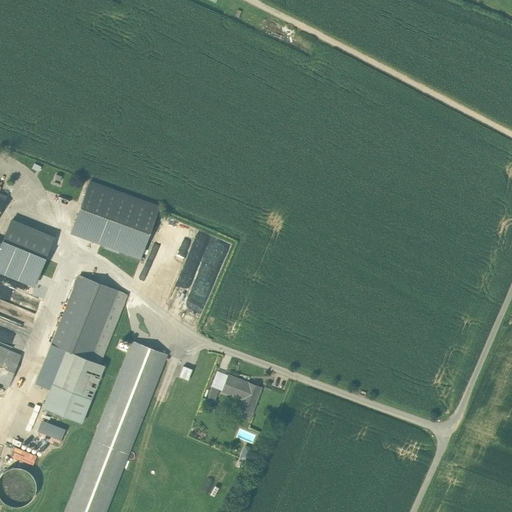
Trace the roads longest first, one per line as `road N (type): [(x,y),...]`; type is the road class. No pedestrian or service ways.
road 1 (residential): [(449,431),(211,345)]
road 2 (residential): [(449,431),(511,287)]
